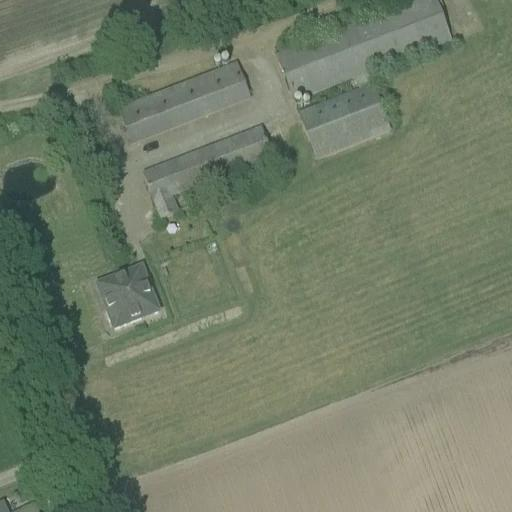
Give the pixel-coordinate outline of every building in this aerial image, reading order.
[(296,117),(315,164),(391,135),(368,76),(451,45),(433,0),(423,0),(274,57),(295,113),(326,101),(324,94),(354,83),(358,93),(296,117)] [(117,112),(131,148),(250,103),(236,66),(117,112)] [(149,193),(161,224),(177,218),(170,200),(272,161),(262,133),(143,178),(148,191),(147,191),(148,193),(149,193)] [(235,191),(228,194),(231,201),(238,198),(235,191)] [(112,327),(114,333),(160,315),(143,272),(98,290),(106,313),(105,317),(109,325),(112,327)]
